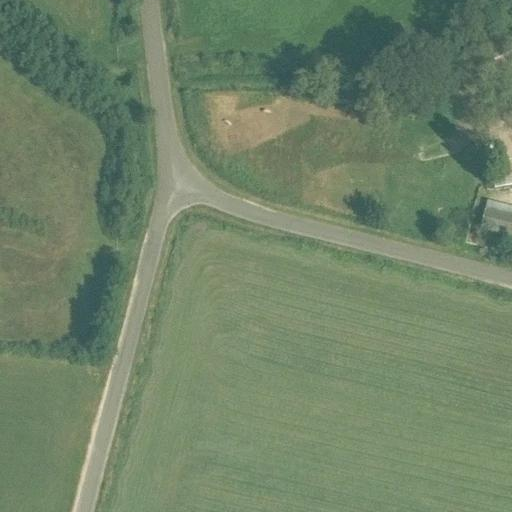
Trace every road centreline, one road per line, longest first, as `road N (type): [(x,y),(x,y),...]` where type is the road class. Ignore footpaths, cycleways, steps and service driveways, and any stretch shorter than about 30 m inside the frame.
road 1 (unclassified): [(511,276),(170,188)]
road 2 (unclassified): [(84,511),(170,188)]
road 3 (unclassified): [(170,188),(149,0)]
